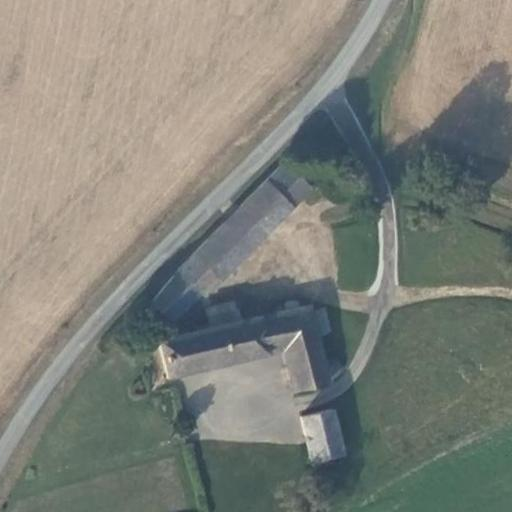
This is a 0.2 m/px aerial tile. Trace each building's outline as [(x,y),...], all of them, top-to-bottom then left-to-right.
[(241,209),(266,233),(309,188),(284,165),(241,209)] [(227,225),(252,248),(266,233),(241,209),(227,225)] [(227,225),(149,304),(172,325),(199,297),(203,300),(252,248),(227,225)] [(210,329),(159,341),(167,376),(267,352),(259,317),(238,322),(233,304),(205,311),(210,329)] [(311,305),(276,313),(284,348),(293,388),(326,380),(326,377),(331,377),(332,378),(337,378),(340,373),(340,365),(336,360),(329,360),(323,363),(316,336),(328,333),(323,308),(312,310),(311,305)] [(276,313),(259,317),(267,352),(284,348),(276,313)] [(343,454),(333,410),(300,417),(309,461),(343,454)]
